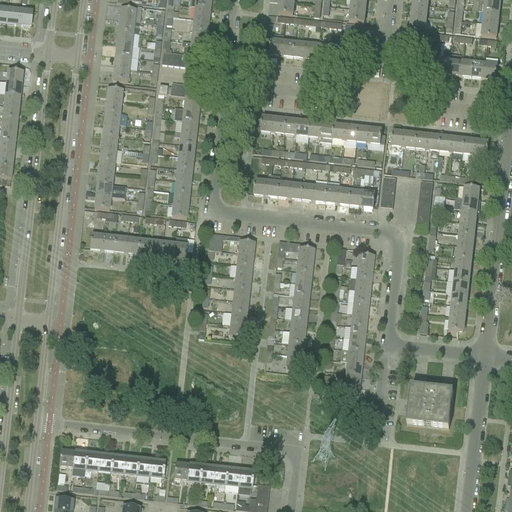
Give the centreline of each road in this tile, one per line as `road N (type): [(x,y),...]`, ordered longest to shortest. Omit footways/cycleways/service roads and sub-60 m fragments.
road 1 (unclassified): [(223,85),(216,209),(391,235),(388,344)]
road 2 (unclassified): [(35,423),(285,449),(295,465),(289,511)]
road 3 (tertiary): [(46,322),(75,56)]
road 4 (tertiary): [(46,53),(16,318)]
road 5 (residential): [(484,356),(511,124)]
road 6 (residential): [(467,511),(484,356)]
road 7 (tertiary): [(16,318),(0,473)]
